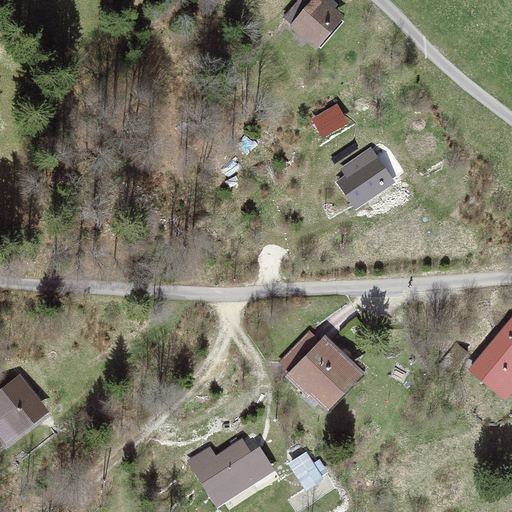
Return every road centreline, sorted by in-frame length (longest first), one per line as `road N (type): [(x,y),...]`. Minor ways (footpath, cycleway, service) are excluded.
road 1 (residential): [(511,275),(229,295),(0,278)]
road 2 (track): [(85,484),(210,362),(228,327),(229,295)]
road 3 (track): [(385,0),(511,113)]
